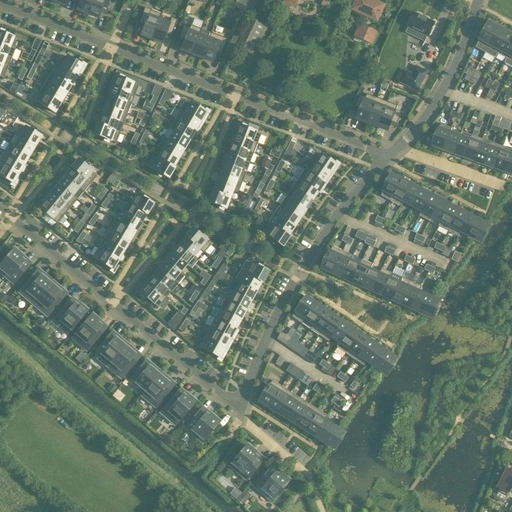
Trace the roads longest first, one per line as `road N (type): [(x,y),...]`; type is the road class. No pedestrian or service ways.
road 1 (residential): [(0,2),(391,155)]
road 2 (residential): [(0,208),(240,411)]
road 3 (residential): [(479,0),(444,90),(398,148)]
road 4 (residential): [(240,411),(302,268)]
road 5 (residential): [(302,268),(391,155)]
road 6 (residential): [(410,322),(302,268)]
